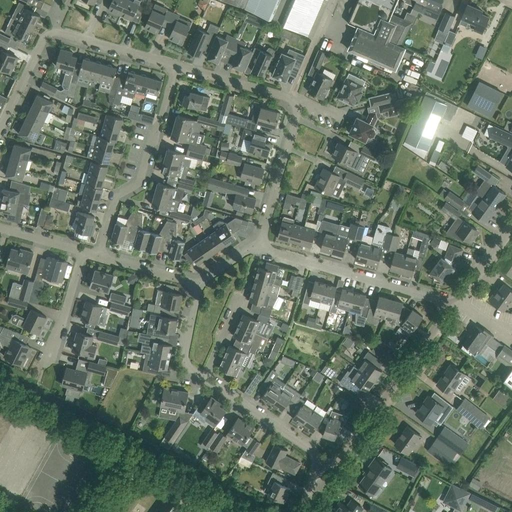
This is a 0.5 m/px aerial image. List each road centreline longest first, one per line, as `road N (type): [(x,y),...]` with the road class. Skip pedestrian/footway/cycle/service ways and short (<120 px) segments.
road 1 (track): [(265,511),(0,376)]
road 2 (residential): [(258,247),(296,108),(174,65)]
road 3 (residential): [(174,65),(51,33),(0,129)]
road 4 (residential): [(318,465),(344,453),(439,324),(445,299)]
road 5 (residential): [(99,255),(117,195),(138,182),(174,65)]
road 6 (residential): [(258,247),(445,299)]
road 7 (residential): [(318,465),(309,448),(205,376)]
road 8 (residential): [(43,370),(81,252)]
